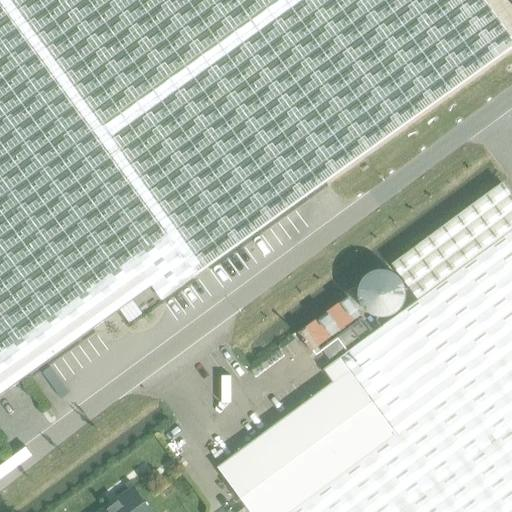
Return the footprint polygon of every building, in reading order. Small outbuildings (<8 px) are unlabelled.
[(0,0),(0,371),(140,271),(152,289),(163,303),(511,51),(511,36),(486,0),(0,0)] [(419,303),(342,360),(398,436),(296,511),(252,511),(249,507),(242,511),(511,511),(511,197),(503,185),(392,267),(419,303)] [(0,398),(152,289),(140,271),(0,371),(0,398)] [(349,298),(299,334),(313,353),(342,331),(362,317),(349,298)] [(362,336),(365,334),(369,331),(361,320),(354,326),(362,336)] [(351,330),(323,352),(329,361),(358,339),(351,330)] [(220,469),(249,507),(252,511),(296,511),(398,436),(342,360),(326,371),(335,384),(220,469)] [(152,511),(135,489),(109,509),(105,509),(102,511),(100,511),(152,511)]
